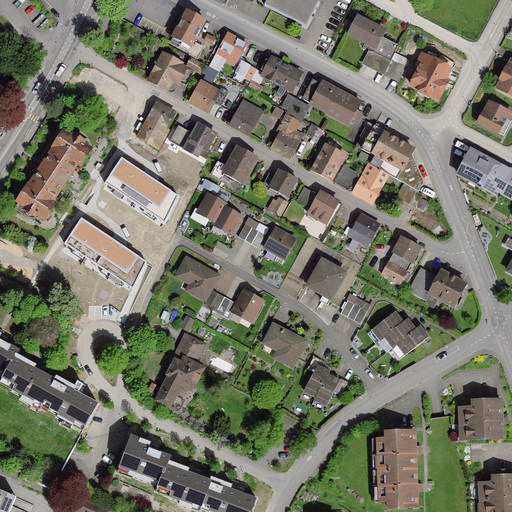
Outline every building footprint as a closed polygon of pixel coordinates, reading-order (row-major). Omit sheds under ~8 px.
[(296,23),(305,27),(317,3),(311,0),(266,0),(263,6),(296,23)] [(190,46),(204,22),(186,12),(171,38),(181,43),(178,48),(189,54),(188,55),(196,59),(202,48),(194,44),(193,47),(190,46)] [(362,63),(384,74),(390,61),(397,47),(380,38),(383,32),(364,22),(360,19),(360,20),(356,18),(348,35),(363,43),(364,42),(374,48),(372,52),(368,51),(362,63)] [(236,60),(245,44),(227,34),(214,57),(233,67),(236,60)] [(213,39),(206,36),(203,41),(210,45),(213,39)] [(156,49),(160,42),(153,38),(149,45),(156,49)] [(162,55),(148,81),(165,91),(171,81),(177,84),(178,81),(185,85),(192,73),(184,69),(179,67),(180,65),(162,55)] [(428,96),(436,100),(445,82),(443,81),(448,71),(421,57),(415,67),(420,69),(410,87),(418,91),(417,93),(427,99),(428,96)] [(278,85),(288,68),(271,59),(269,62),(264,60),(260,68),(264,70),(261,76),(278,85)] [(186,66),(199,73),(202,67),(190,60),(186,66)] [(390,61),(384,74),(398,81),(405,68),(390,61)] [(255,70),(240,62),(234,74),(249,82),(255,70)] [(499,80),(501,81),(496,89),(511,97),(511,62),(510,62),(506,70),(505,69),(499,80)] [(300,74),(288,68),(278,85),(290,92),(300,74)] [(257,86),(259,84),(251,80),(247,87),(259,94),(262,88),(257,86)] [(354,110),(357,105),(313,82),(309,89),(306,87),(303,94),(305,96),(303,100),(346,124),(350,118),(357,121),(361,113),(354,110)] [(200,83),(189,104),(206,114),(214,101),(221,105),(227,93),(220,89),(218,92),(200,83)] [(293,99),(287,95),(280,107),(286,111),(293,99)] [(300,119),(307,107),(293,99),(286,111),(300,119)] [(155,145),(173,113),(155,103),(136,138),(157,149),(159,147),(155,145)] [(242,103),(229,126),(247,136),(260,113),(242,103)] [(483,112),(476,124),(497,135),(497,134),(502,137),(510,122),(508,121),(510,116),(507,115),(508,114),(488,103),(484,112),(483,112)] [(300,119),(286,111),(284,115),(285,115),(276,132),(279,134),(270,149),(288,159),(300,138),(292,134),(298,123),(300,124),(302,120),(300,119)] [(360,149),(373,126),(366,123),(358,137),(360,138),(355,147),(360,149)] [(107,127),(100,124),(98,129),(104,132),(107,127)] [(310,124),(304,136),(310,139),(316,127),(310,124)] [(177,126),(175,130),(168,142),(195,157),(197,154),(204,158),(208,152),(205,151),(214,135),(196,126),(191,134),(177,126)] [(374,155),(368,164),(387,175),(417,192),(414,190),(419,183),(409,159),(407,158),(411,150),(384,135),(385,133),(373,126),(360,149),(369,154),(370,153),(374,155)] [(53,147),(79,165),(89,150),(82,145),(83,143),(81,142),(82,141),(81,138),(78,135),(74,136),(74,137),(72,136),(71,138),(63,132),(53,147)] [(325,146),(311,172),(329,181),(343,156),(325,146)] [(42,166),(40,168),(63,183),(75,163),(79,165),(53,147),(52,148),(53,149),(52,151),(51,150),(48,151),(46,153),(47,156),(48,157),(42,166)] [(248,169),(255,158),(237,148),(226,168),(216,163),(210,175),(219,180),(223,174),(240,184),(245,176),(246,177),(249,170),(248,169)] [(511,174),(508,172),(508,171),(498,166),(496,170),(468,155),(457,175),(495,196),(497,191),(511,199),(511,174)] [(177,196),(123,160),(107,181),(164,220),(177,196)] [(97,163),(90,173),(93,175),(100,165),(97,163)] [(368,164),(352,194),(370,204),(387,175),(368,164)] [(27,187),(26,187),(52,205),(53,204),(50,202),(63,183),(40,168),(33,179),(32,179),(29,179),(27,182),(28,185),(29,185),(28,187),(27,187)] [(357,174),(353,172),(346,168),(343,172),(351,177),(351,175),(356,178),(357,174)] [(294,183),(296,180),(278,171),(268,188),(286,198),(291,190),(292,190),(296,184),(294,183)] [(217,187),(206,181),(203,186),(214,193),(217,187)] [(404,186),(397,199),(414,209),(422,196),(404,186)] [(16,202),(17,203),(13,209),(28,218),(32,218),(35,215),(42,220),(44,218),(48,220),(50,217),(46,214),(52,205),(26,187),(16,202)] [(315,196),(305,190),(299,201),(309,206),(315,196)] [(326,223),(337,203),(319,193),(308,213),(326,223)] [(212,226),(224,205),(207,195),(198,211),(194,209),(190,216),(191,219),(202,225),(205,224),(207,220),(213,223),(212,226)] [(267,209),(279,216),(285,204),(278,200),(276,203),(272,200),(267,209)] [(225,205),(224,205),(212,226),(229,235),(239,217),(223,208),(225,205)] [(69,213),(67,212),(60,222),(63,223),(69,213)] [(369,241),(378,226),(360,216),(352,231),(349,238),(359,243),(359,242),(366,246),(369,241)] [(145,261),(82,219),(67,242),(132,286),(145,261)] [(254,223),(247,219),(237,237),(243,241),(251,228),(250,228),(254,223)] [(254,230),(257,232),(250,245),(256,249),(267,231),(257,225),(254,230)] [(254,230),(251,228),(243,241),(250,245),(257,232),(254,230)] [(273,261),(280,264),(294,241),(274,230),(264,248),(276,255),(273,261)] [(418,249),(419,248),(401,238),(381,274),(399,284),(403,277),(406,279),(408,275),(405,273),(417,252),(419,253),(420,250),(418,249)] [(511,251),(498,278),(511,285),(511,251)] [(189,292),(203,300),(216,277),(185,259),(176,277),(193,286),(189,292)] [(320,301),(326,305),(343,274),(321,261),(306,287),(323,296),(320,301)] [(464,285),(462,284),(440,272),(435,281),(424,275),(425,272),(420,269),(407,292),(425,302),(429,294),(453,307),(464,285)] [(249,323),(249,324),(262,302),(243,291),(231,313),(232,314),(233,312),(250,321),(249,323)] [(209,307),(208,309),(211,311),(213,309),(216,311),(223,298),(216,293),(209,306),(209,307)] [(339,314),(346,318),(356,299),(348,295),(347,298),(346,301),(339,314)] [(223,298),(216,311),(213,309),(211,311),(221,317),(230,301),(223,298)] [(356,299),(346,318),(352,321),(363,303),(356,299)] [(369,306),(363,303),(352,321),(359,325),(369,306)] [(381,339),(381,340),(406,320),(401,323),(393,313),(373,329),(367,334),(374,344),(381,339)] [(185,317),(179,328),(186,332),(192,321),(185,317)] [(381,340),(385,337),(393,347),(418,327),(414,330),(406,320),(381,340)] [(278,359),(291,366),(303,342),(272,326),(264,343),(282,352),(278,359)] [(405,354),(406,354),(427,338),(418,327),(393,347),(394,347),(391,349),(399,359),(405,354)] [(196,361),(203,345),(184,336),(172,360),(173,361),(166,375),(167,376),(155,401),(177,412),(182,401),(174,397),(180,385),(191,391),(202,369),(194,364),(196,361)] [(0,371),(4,374),(1,378),(1,379),(17,351),(0,341),(0,371)] [(237,350),(228,346),(222,358),(231,362),(237,350)] [(17,351),(1,379),(14,386),(11,391),(21,396),(20,399),(30,405),(33,400),(41,404),(40,406),(40,407),(43,401),(55,378),(53,381),(37,372),(39,368),(15,356),(17,351)] [(312,373),(316,367),(319,360),(312,357),(306,370),(312,373)] [(316,367),(312,373),(304,390),(315,396),(314,398),(314,399),(328,373),(316,367)] [(327,376),(328,373),(314,399),(326,405),(333,392),(339,396),(346,382),(340,379),(338,382),(327,376)] [(79,391),(74,388),(55,378),(43,401),(50,405),(48,409),(58,414),(56,417),(71,425),(69,428),(74,421),(84,427),(96,405),(77,394),(79,391)] [(471,408),(457,408),(458,440),(501,439),(500,423),(506,423),(506,416),(500,416),(499,400),(471,401),(471,408)] [(384,433),(384,439),(377,439),(377,455),(371,455),(371,456),(377,456),(378,471),(371,471),(414,470),(413,454),(419,454),(419,447),(413,448),(413,432),(384,433)] [(145,442),(130,437),(118,468),(132,473),(131,476),(144,481),(145,477),(158,482),(168,457),(148,449),(149,446),(148,446),(149,444),(145,442)] [(192,471),(187,469),(167,462),(169,457),(168,457),(158,482),(157,487),(171,492),(169,497),(179,501),(178,505),(189,509),(191,503),(200,506),(209,481),(191,475),(192,471)] [(372,487),(378,487),(379,503),(386,502),(386,509),(415,508),(415,492),(420,492),(420,485),(414,485),(414,470),(371,471),(378,471),(378,486),(372,486),(372,487)] [(511,511),(511,475),(491,477),(491,483),(477,484),(478,511),(511,511)] [(210,478),(209,481),(200,506),(199,509),(201,503),(209,506),(208,510),(212,511),(249,511),(254,499),(234,491),(235,488),(210,478)] [(0,511),(8,511),(15,497),(0,490),(0,511)] [(78,511),(106,511),(107,510),(90,503),(90,505),(80,500),(75,511),(78,511)]
